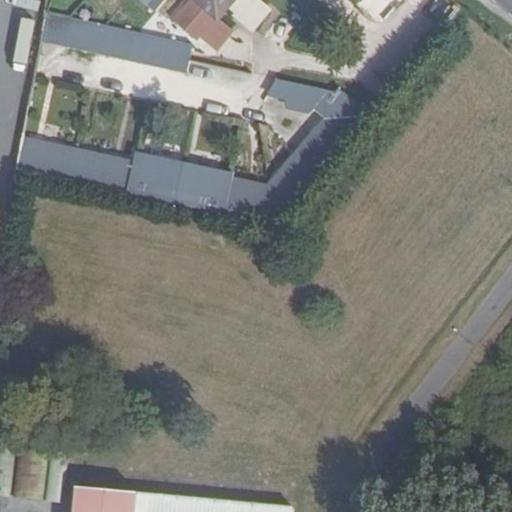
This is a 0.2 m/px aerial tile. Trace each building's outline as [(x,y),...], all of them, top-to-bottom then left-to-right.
[(148,0),(158,9),(165,0),(148,0)] [(196,0),(177,22),(201,42),(232,7),(237,0),(196,0)] [(272,12),(257,0),(237,0),(232,7),(257,29),(272,12)] [(44,40),(187,72),(193,44),(50,10),(44,40)] [(279,227),(372,113),(340,86),(336,90),(277,77),(267,95),(284,99),(286,108),(310,113),(315,110),(326,118),(269,183),(236,176),(237,172),(137,151),(134,160),(23,135),(17,167),(279,227)] [(19,452),(18,466),(14,466),(14,494),(48,495),(50,453),(19,452)] [(74,511),(292,511),(294,505),(77,487),(74,511)]
